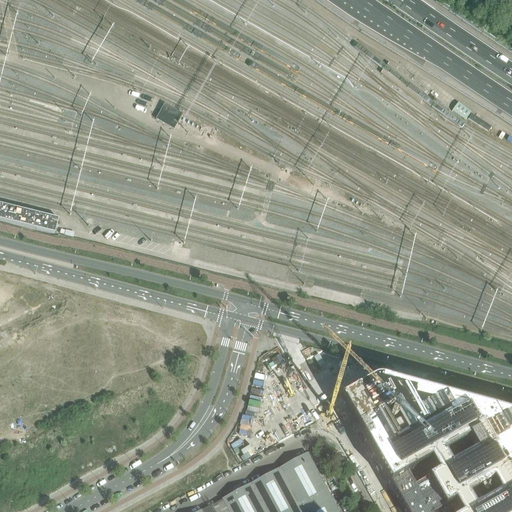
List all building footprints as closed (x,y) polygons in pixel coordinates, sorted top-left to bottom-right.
[(458,103),(452,112),(465,122),(471,113),(458,103)] [(164,105),(155,120),(174,130),(182,115),(164,105)] [(471,115),(468,120),(488,133),(491,128),(471,115)] [(58,220),(0,204),(0,220),(55,235),(58,220)] [(365,386),(337,402),(400,511),(511,511),(511,417),(381,384),(378,383),(375,383),(371,383),(368,384),(365,386)] [(339,511),(308,454),(278,470),(300,511),(339,511)] [(300,511),(278,470),(250,485),(222,500),(228,511),(300,511)]
